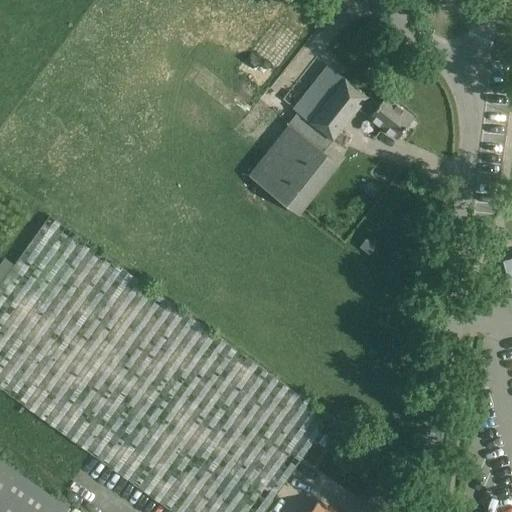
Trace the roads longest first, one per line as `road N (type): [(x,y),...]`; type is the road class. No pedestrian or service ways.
road 1 (unclassified): [(419,511),(447,259),(478,78)]
road 2 (unclassified): [(478,78),(377,0)]
